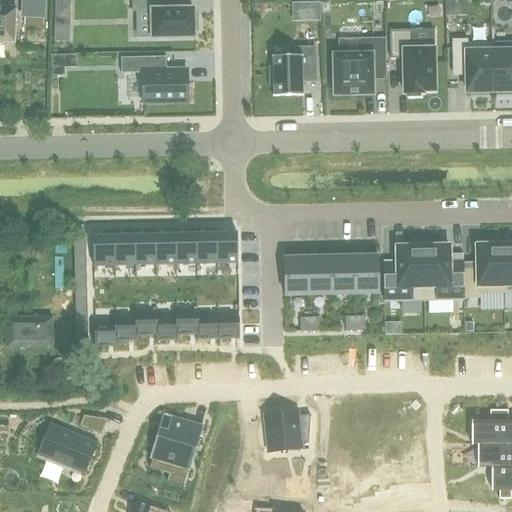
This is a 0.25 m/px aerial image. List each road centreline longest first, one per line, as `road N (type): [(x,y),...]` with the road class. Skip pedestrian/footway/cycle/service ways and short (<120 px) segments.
road 1 (residential): [(430,385),(153,398),(135,414),(96,511)]
road 2 (residential): [(511,206),(235,209),(233,143)]
road 3 (residential): [(233,143),(511,136)]
road 4 (residential): [(0,149),(233,143)]
road 5 (residential): [(233,143),(230,0)]
road 6 (residential): [(430,385),(441,511)]
